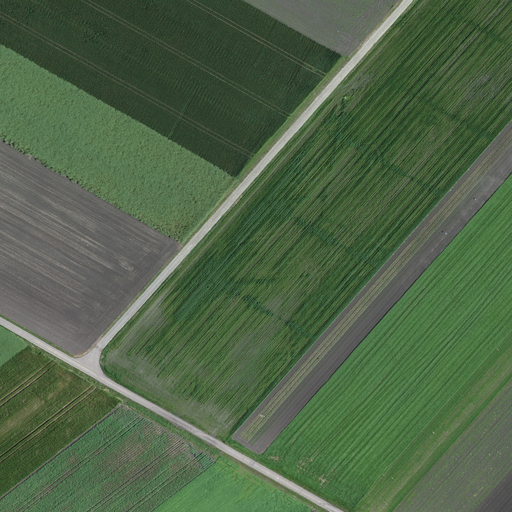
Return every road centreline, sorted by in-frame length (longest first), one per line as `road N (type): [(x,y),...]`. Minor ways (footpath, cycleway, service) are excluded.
road 1 (track): [(73,376),(407,0)]
road 2 (track): [(314,511),(0,332)]
